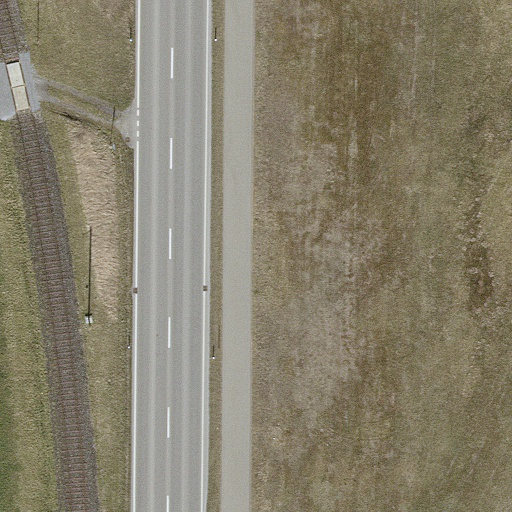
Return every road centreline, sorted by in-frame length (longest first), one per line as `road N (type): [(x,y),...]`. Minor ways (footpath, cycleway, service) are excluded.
road 1 (secondary): [(168,511),(174,0)]
road 2 (track): [(172,146),(52,92),(0,89)]
